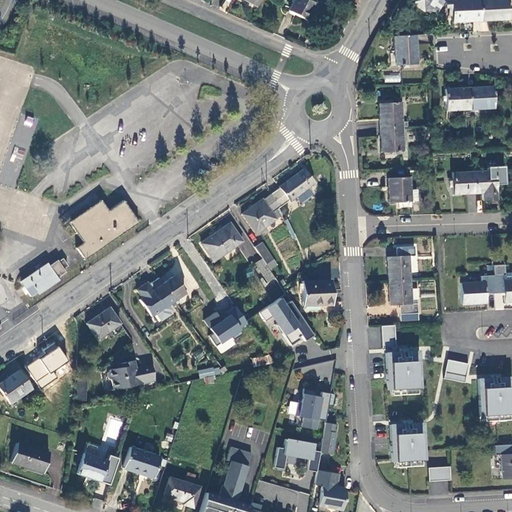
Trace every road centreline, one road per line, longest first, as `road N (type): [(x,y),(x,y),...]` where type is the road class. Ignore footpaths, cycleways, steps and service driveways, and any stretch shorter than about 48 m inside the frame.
road 1 (residential): [(511,504),(414,509),(373,490),(364,459),(350,227)]
road 2 (tertiary): [(0,346),(266,161)]
road 3 (tertiary): [(277,82),(97,0)]
road 4 (residential): [(337,73),(172,0)]
road 5 (residential): [(511,220),(350,227)]
